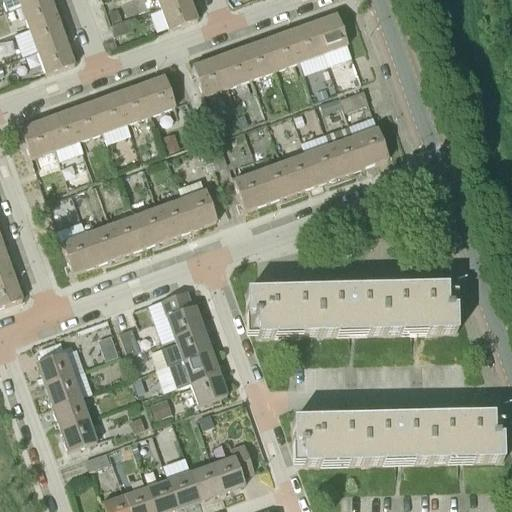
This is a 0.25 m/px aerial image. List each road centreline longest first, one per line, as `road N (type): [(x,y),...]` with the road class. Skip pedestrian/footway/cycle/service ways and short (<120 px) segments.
road 1 (residential): [(261,408),(477,399)]
road 2 (tertiary): [(511,378),(442,176)]
road 3 (residential): [(249,243),(442,176)]
road 4 (residential): [(432,266),(283,269),(249,243)]
road 5 (residential): [(64,511),(2,334)]
road 6 (tertiary): [(442,176),(378,0)]
road 7 (residential): [(47,316),(206,259)]
road 8 (residential): [(261,408),(206,259)]
road 9 (residential): [(47,316),(0,177)]
road 10 (residential): [(101,75),(220,32)]
